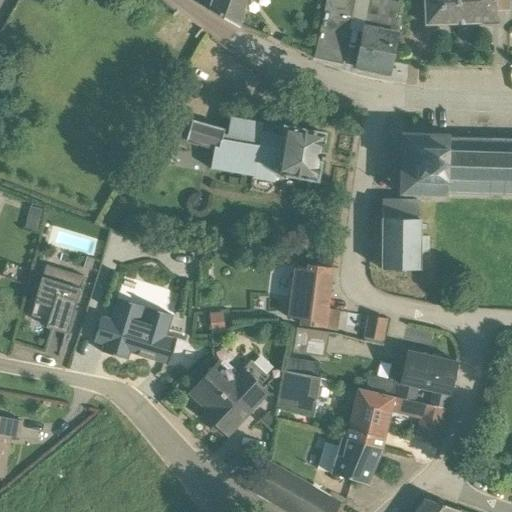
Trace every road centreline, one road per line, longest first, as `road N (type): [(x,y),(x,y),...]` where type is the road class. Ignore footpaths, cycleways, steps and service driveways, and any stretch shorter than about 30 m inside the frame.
road 1 (residential): [(469,319),(382,303),(352,278),(373,94)]
road 2 (residential): [(0,366),(109,391),(131,404),(203,485)]
road 3 (residential): [(373,94),(231,37),(175,0)]
road 4 (residential): [(433,474),(449,450),(468,369),(469,319)]
road 5 (residential): [(511,99),(373,94)]
